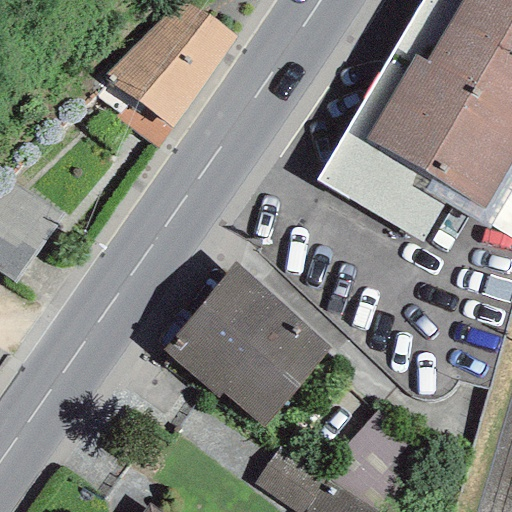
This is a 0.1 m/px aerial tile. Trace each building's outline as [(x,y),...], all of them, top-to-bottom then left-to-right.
[(420,242),(444,203),(423,191),(431,179),(363,139),(413,54),(424,61),(460,0),(421,0),(314,180),(420,242)] [(431,179),(483,210),(511,161),(511,0),(460,0),(424,61),(413,54),(363,139),(431,179)] [(172,128),(234,37),(180,1),(101,77),(132,98),(172,128)] [(117,118),(157,148),(172,128),(132,98),(117,118)] [(511,161),(483,210),(431,179),(423,191),(444,203),(486,229),(489,226),(511,184),(511,161)] [(55,226),(0,184),(0,273),(12,283),(55,226)] [(511,184),(489,226),(511,238),(511,184)] [(233,267),(161,351),(216,399),(222,393),(261,427),(328,349),(233,267)] [(254,484),(293,511),(301,511),(318,489),(325,478),(281,446),(254,484)] [(332,498),(318,489),(301,511),(368,511),(337,490),(332,498)] [(161,511),(148,503),(141,511),(161,511)]
